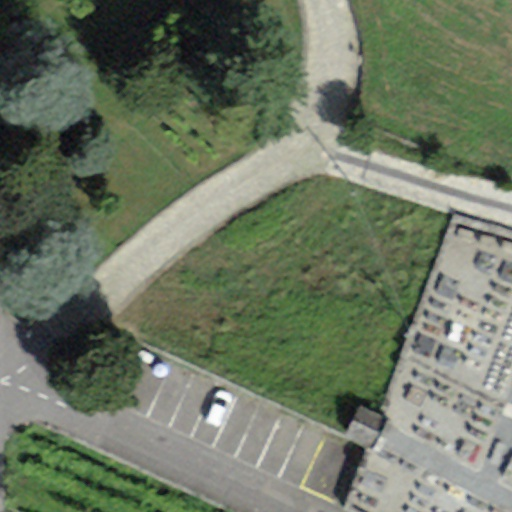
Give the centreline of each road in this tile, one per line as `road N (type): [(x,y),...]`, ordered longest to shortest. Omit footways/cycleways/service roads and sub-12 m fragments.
road 1 (residential): [(0,362),(74,326),(188,222),(314,126),(333,67),(325,0)]
road 2 (residential): [(0,381),(279,511)]
road 3 (track): [(291,150),(511,208)]
